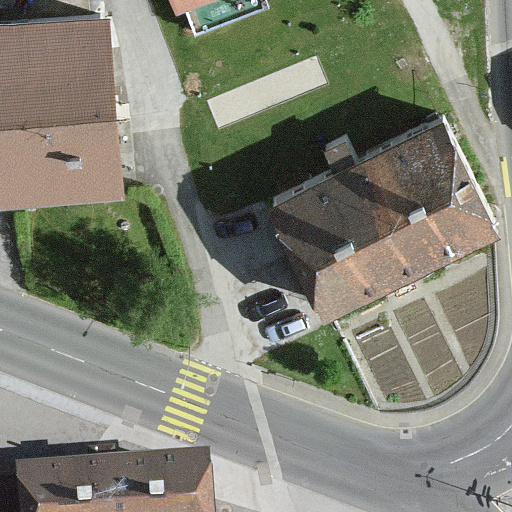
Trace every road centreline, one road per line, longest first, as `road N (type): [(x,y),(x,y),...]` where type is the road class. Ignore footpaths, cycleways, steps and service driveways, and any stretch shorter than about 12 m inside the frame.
road 1 (tertiary): [(387,474),(0,329)]
road 2 (tertiary): [(387,474),(463,457),(511,425)]
